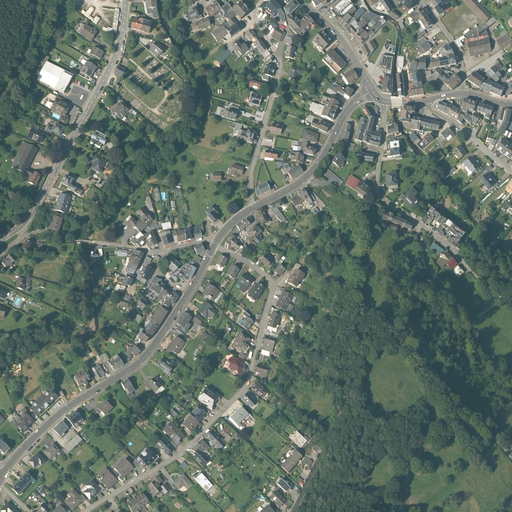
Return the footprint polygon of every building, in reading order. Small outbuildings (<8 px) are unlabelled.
[(155,0),(146,0),(147,4),(146,4),(148,15),(152,14),(153,19),(156,19),(159,18),(156,8),(155,0)] [(280,9),(272,2),(272,0),(265,0),(258,9),(262,13),(265,10),(274,17),(276,15),(280,9)] [(340,13),(343,17),(354,6),(351,2),(353,0),(344,0),(331,13),(336,17),(340,13)] [(348,12),(351,15),(359,8),(361,9),(355,14),(356,15),(352,19),(350,17),(346,20),(350,23),(344,28),(346,31),(355,22),(360,17),(363,20),(367,25),(368,24),(371,28),(367,32),(366,31),(364,32),(369,37),(372,34),(374,35),(386,23),(383,19),(385,17),(379,19),(372,16),(369,13),(368,10),(362,0),(360,0),(354,6),(348,12)] [(392,10),(385,0),(382,0),(380,2),(387,14),(392,10)] [(410,0),(404,0),(401,3),(404,6),(409,11),(415,4),(410,0)] [(435,0),(430,4),(434,10),(447,0),(435,0)] [(448,0),(447,0),(434,10),(439,16),(450,8),(447,5),(451,3),(448,0)] [(492,17),(475,0),(464,0),(462,2),(484,24),(484,25),(485,24),(492,17)] [(286,19),(290,15),(299,7),(293,1),(283,10),(284,14),(286,19)] [(212,4),(213,6),(214,5),(218,13),(221,11),(220,9),(215,2),(212,4)] [(226,18),(225,19),(227,22),(230,18),(231,19),(235,15),(232,11),(231,10),(232,9),(227,4),(220,9),(221,11),(226,18)] [(246,9),(241,4),(237,7),(236,6),(233,9),(234,10),(232,11),(235,15),(240,21),(249,13),(246,10),(246,9)] [(213,6),(205,10),(209,18),(218,13),(214,5),(213,6)] [(283,15),(284,14),(283,10),(283,8),(280,9),(276,15),(282,23),(285,20),(283,15)] [(198,16),(194,9),(185,14),(188,21),(193,18),(193,19),(198,16)] [(419,21),(427,16),(423,10),(409,18),(414,25),(419,21)] [(393,12),(392,11),(388,16),(396,22),(397,21),(401,18),(393,12)] [(351,15),(348,12),(343,17),(338,22),(344,28),(350,23),(346,20),(350,17),(351,15)] [(292,17),(290,15),(286,19),(289,27),(288,28),(299,39),(314,25),(309,20),(305,16),(299,22),(294,16),(292,17)] [(433,26),(427,16),(419,21),(426,31),(433,26)] [(485,24),(489,29),(493,32),(500,24),(492,17),(485,24)] [(223,26),(211,34),(217,42),(225,37),(228,40),(240,32),(235,25),(236,24),(231,19),(230,18),(227,22),(231,26),(225,30),(223,26)] [(132,29),(140,31),(143,21),(140,20),(139,22),(134,20),(132,29)] [(207,20),(196,24),(197,27),(198,31),(209,26),(207,20)] [(360,35),(364,32),(362,31),(364,29),(363,28),(367,25),(363,20),(358,25),(355,22),(346,31),(344,33),(347,36),(349,34),(350,34),(351,33),(355,37),(358,34),(359,35),(360,35)] [(151,23),(143,21),(140,31),(149,34),(151,23)] [(467,39),(467,41),(488,37),(487,31),(489,29),(485,24),(484,25),(484,24),(466,35),(467,39)] [(96,33),(85,26),(80,34),(91,41),(96,33)] [(285,34),(277,30),(279,28),(277,26),(276,29),(271,38),(280,43),(285,34)] [(256,37),(251,31),(245,37),(250,42),(256,37)] [(417,40),(426,34),(424,31),(415,37),(417,40)] [(332,43),(322,32),(312,41),(322,52),(332,43)] [(369,37),(364,32),(360,35),(359,35),(358,34),(355,37),(361,44),(369,37)] [(511,43),(511,41),(507,34),(507,35),(502,38),(497,41),(502,50),(511,43)] [(455,42),(460,50),(464,47),(461,42),(467,39),(466,35),(455,42)] [(488,37),(467,41),(470,58),(488,54),(492,52),(488,37)] [(420,48),(421,47),(420,47),(427,42),(424,39),(416,44),(420,48)] [(241,56),(244,53),(240,49),(241,47),(236,42),(231,48),(230,48),(228,50),(232,53),(232,54),(234,52),(236,54),(237,52),(241,56)] [(376,48),(372,42),(361,48),(366,57),(371,54),(376,48)] [(427,42),(420,47),(421,47),(425,54),(430,50),(432,49),(430,47),(427,42)] [(165,50),(156,43),(151,48),(160,55),(165,50)] [(261,44),(256,48),(265,60),(270,56),(261,44)] [(448,46),(439,52),(441,56),(445,55),(452,52),(448,46)] [(103,53),(93,48),(90,55),(91,55),(91,57),(93,58),(94,57),(100,60),(103,53)] [(294,49),(287,48),(285,58),(292,59),(294,49)] [(345,66),(331,52),(322,61),(336,75),(345,66)] [(74,76),(47,61),(49,57),(42,53),(28,79),(35,83),(37,79),(64,94),(74,76)] [(385,76),(385,77),(392,78),(394,58),(383,55),(376,68),(383,71),(382,73),(383,74),(385,76)] [(448,59),(450,67),(456,66),(455,56),(446,57),(447,59),(447,60),(448,59)] [(404,59),(398,57),(396,66),(402,68),(404,59)] [(427,59),(420,58),(420,70),(425,70),(426,61),(427,61),(428,59),(427,59)] [(432,70),(450,67),(448,59),(447,60),(447,59),(439,60),(431,62),(432,70)] [(87,62),(83,67),(93,73),(96,68),(87,62)] [(499,63),(494,68),(498,73),(503,69),(504,69),(499,63)] [(274,69),(265,66),(263,76),(272,78),(272,76),(272,74),(273,74),(273,73),(273,72),(273,70),(274,71),(274,69)] [(93,73),(83,67),(80,72),(90,78),(93,73)] [(125,71),(117,67),(114,73),(122,77),(125,71)] [(300,70),(289,68),(288,78),(292,79),(292,80),(297,81),(298,74),(299,74),(300,70)] [(494,68),(487,74),(488,75),(492,79),(498,74),(498,73),(494,68)] [(498,73),(498,74),(492,79),(496,84),(503,79),(501,76),(505,72),(503,69),(498,73)] [(415,71),(410,71),(410,78),(411,78),(411,81),(414,81),(414,84),(422,83),(420,73),(415,74),(415,71)] [(357,79),(352,72),(343,77),(348,85),(357,79)] [(484,80),(474,73),(468,82),(478,89),(479,89),(485,81),(484,80)] [(438,79),(446,86),(452,79),(447,75),(445,78),(442,75),(438,79)] [(462,82),(455,76),(452,79),(446,86),(453,92),(462,82)] [(392,78),(385,77),(381,92),(382,93),(391,95),(393,79),(392,78)] [(254,82),(250,81),(248,88),(261,91),(262,86),(259,84),(259,83),(254,81),(254,82)] [(493,84),(488,82),(480,90),(489,94),(493,84)] [(413,84),(414,92),(410,93),(408,93),(409,98),(424,96),(422,83),(414,84),(413,84)] [(505,89),(493,84),(489,94),(501,99),(505,89)] [(349,99),(353,92),(347,89),(345,92),(334,86),(331,91),(337,94),(342,97),(343,96),(349,99)] [(261,98),(252,95),(249,103),(258,106),(261,98)] [(68,106),(57,100),(56,100),(54,104),(50,103),(48,108),(64,117),(65,116),(68,112),(66,111),(68,107),(68,106)] [(324,109),(335,113),(339,104),(328,100),(324,109)] [(477,104),(469,101),(468,110),(472,112),(473,112),(474,112),(477,104)] [(447,102),(446,105),(444,111),(438,109),(437,110),(449,116),(452,107),(453,103),(449,102),(447,102)] [(129,112),(120,105),(117,109),(116,108),(112,112),(120,119),(123,116),(124,117),(129,112)] [(461,112),(452,107),(449,116),(457,121),(461,113),(461,112)] [(493,110),(485,107),(482,114),(486,115),(485,118),(489,121),(493,110)] [(410,120),(411,118),(411,116),(415,114),(415,109),(401,108),(401,119),(410,120)] [(335,113),(324,109),(321,118),(332,122),(335,113)] [(479,118),(473,115),(471,114),(472,112),(468,110),(467,114),(470,116),(472,118),(471,119),(477,122),(478,122),(479,118)] [(238,114),(229,111),(227,118),(228,119),(227,120),(231,121),(231,120),(235,121),(238,114)] [(477,122),(471,119),(472,118),(470,116),(467,114),(466,114),(465,115),(461,113),(457,121),(461,124),(463,119),(470,124),(471,123),(476,125),(477,122)] [(58,122),(65,126),(68,120),(61,116),(58,122)] [(366,131),(372,130),(375,119),(371,118),(369,120),(369,121),(366,131)] [(419,131),(421,127),(419,126),(421,120),(411,118),(410,120),(409,124),(402,123),(403,127),(419,131)] [(355,140),(362,142),(364,136),(366,131),(369,121),(362,119),(355,140)] [(509,122),(509,120),(504,119),(503,122),(502,124),(498,134),(502,136),(505,131),(509,122)] [(432,129),(433,123),(421,120),(419,126),(421,127),(432,129)] [(320,125),(313,122),(311,127),(326,133),(329,126),(321,123),(320,125)] [(64,129),(56,124),(53,130),(47,127),(45,131),(51,134),(52,132),(60,136),(62,132),(63,133),(64,131),(63,130),(64,129)] [(342,135),(341,140),(347,142),(350,133),(349,133),(350,126),(345,125),(342,135)] [(282,128),(272,126),(270,134),(280,136),(282,128)] [(454,136),(448,128),(440,135),(445,140),(450,136),(452,138),(454,136)] [(40,133),(32,129),(27,138),(40,144),(43,137),(39,135),(40,133)] [(366,131),(364,136),(380,141),(381,131),(377,130),(376,134),(371,132),(372,130),(366,131)] [(311,133),(304,131),(302,140),(316,143),(318,136),(311,133)] [(106,138),(96,132),(94,136),(93,135),(93,136),(91,139),(92,140),(90,144),(100,149),(102,145),(104,146),(106,143),(106,142),(104,141),(106,138)] [(239,134),(234,133),(233,138),(251,144),(254,134),(248,132),(247,135),(240,132),(239,134)] [(420,140),(417,144),(422,149),(433,140),(429,134),(421,141),(420,140)] [(379,147),(380,141),(364,136),(362,142),(379,147)] [(491,139),(487,137),(485,143),(489,145),(494,146),(496,141),(491,139)] [(511,146),(504,140),(502,142),(500,140),(496,146),(498,147),(497,149),(509,159),(511,157),(511,146)] [(306,144),(298,142),(297,147),(301,148),(299,155),(304,156),(304,155),(305,149),(306,144)] [(37,150),(24,143),(11,167),(25,174),(23,177),(29,180),(33,173),(27,170),(37,150)] [(386,144),(387,151),(399,149),(400,149),(399,143),(386,144)] [(467,154),(460,146),(453,152),(459,160),(467,154)] [(399,149),(387,151),(386,151),(387,157),(400,156),(399,149)] [(266,152),(264,159),(265,159),(276,161),(277,154),(266,153),(266,152)] [(374,156),(359,152),(357,158),(366,160),(372,161),(374,156)] [(291,161),(295,162),(303,163),(304,156),(299,155),(292,154),(292,156),(290,156),(290,158),(291,160),(291,161)] [(345,159),(338,154),(332,161),(338,167),(345,159)] [(108,165),(96,157),(94,161),(96,162),(92,169),(101,174),(104,168),(105,169),(108,165)] [(480,168),(472,158),(464,164),(472,174),(480,168)] [(287,173),(291,170),(287,165),(283,168),(287,174),(287,173)] [(243,169),(233,166),(230,176),(237,178),(238,175),(241,176),(243,169)] [(303,172),(298,166),(291,170),(287,173),(292,180),(303,172)] [(392,175),(387,175),(387,178),(385,178),(386,186),(397,185),(396,174),(396,173),(395,172),(393,172),(392,173),(392,174),(392,175)] [(40,176),(33,173),(29,180),(28,183),(31,185),(35,187),(40,176)] [(496,183),(488,174),(484,177),(483,176),(480,179),(481,180),(481,181),(488,190),(496,183)] [(355,190),(361,181),(351,175),(346,184),(355,190)] [(73,180),(65,176),(61,184),(68,188),(67,189),(80,196),(83,191),(77,188),(76,189),(71,186),(72,185),(71,184),(73,180)] [(364,183),(361,181),(355,190),(365,197),(370,188),(368,186),(368,187),(363,184),(364,183)] [(261,196),(270,191),(266,184),(257,188),(261,196)] [(417,193),(412,188),(402,198),(405,201),(405,202),(411,208),(417,202),(412,197),(417,193)] [(297,194),(299,196),(302,201),(304,200),(308,205),(312,202),(304,190),(297,194)] [(60,195),(58,203),(68,206),(71,198),(60,195)] [(302,201),(299,196),(292,200),(295,206),(303,202),(302,201)] [(268,207),(276,216),(280,214),(277,209),(284,205),(281,200),(274,203),(268,207)] [(68,206),(58,203),(55,210),(65,214),(68,206)] [(430,216),(434,211),(437,207),(434,204),(426,214),(428,216),(428,217),(429,217),(430,216)] [(208,216),(207,218),(213,224),(217,219),(215,217),(218,214),(214,211),(215,210),(214,209),(213,210),(211,207),(206,212),(209,215),(208,216)] [(140,220),(147,226),(152,221),(147,215),(147,216),(144,212),(144,213),(141,209),(137,212),(140,215),(143,218),(140,220)] [(262,209),(256,212),(262,225),(270,222),(269,220),(267,221),(262,209)] [(391,221),(397,223),(399,218),(393,216),(393,214),(385,211),(382,218),(391,221)] [(440,216),(434,211),(430,216),(436,221),(440,216)] [(286,221),(280,214),(276,216),(279,220),(283,223),(286,221)] [(130,216),(125,220),(133,228),(134,227),(139,233),(140,233),(147,226),(140,220),(137,224),(130,216)] [(447,221),(440,216),(436,221),(443,227),(447,221)] [(53,217),(50,229),(57,231),(58,231),(61,220),(53,217)] [(412,224),(399,218),(397,223),(410,229),(412,224)] [(245,220),(236,227),(239,232),(249,226),(245,220)] [(448,220),(447,221),(443,227),(444,228),(444,227),(446,229),(445,229),(447,231),(452,224),(448,220)] [(457,227),(452,224),(447,231),(448,232),(447,234),(450,236),(451,234),(454,231),(457,227)] [(251,238),(258,230),(254,227),(246,235),(250,238),(246,242),(249,245),(254,240),(251,238)] [(199,228),(193,229),(194,234),(195,239),(201,237),(200,233),(203,233),(202,228),(199,229),(199,228)] [(259,230),(258,230),(251,238),(254,240),(257,244),(260,241),(260,242),(261,240),(259,238),(258,239),(256,238),(261,232),(259,230)] [(178,243),(185,241),(185,231),(175,234),(178,243)] [(461,231),(458,234),(455,238),(458,240),(459,241),(464,233),(461,231)] [(135,238),(137,241),(141,239),(145,242),(146,241),(149,240),(151,239),(149,234),(143,236),(141,234),(140,234),(140,233),(139,233),(135,238)] [(151,233),(149,234),(151,239),(149,240),(152,247),(157,244),(155,240),(151,233)] [(236,239),(231,235),(225,243),(230,246),(231,245),(236,250),(240,245),(234,241),(236,239)] [(169,236),(162,239),(164,245),(171,243),(169,236)] [(140,248),(145,242),(141,239),(137,241),(135,244),(140,248)] [(443,249),(433,241),(429,247),(439,254),(443,249)] [(31,244),(26,242),(22,250),(27,252),(31,253),(33,249),(30,247),(31,244)] [(204,252),(201,245),(193,249),(197,256),(204,252)] [(132,257),(140,261),(143,255),(138,252),(137,253),(134,251),(131,257),(132,257)] [(441,267),(446,262),(451,257),(446,252),(436,261),(441,267)] [(15,259),(11,255),(2,264),(5,268),(15,259)] [(216,264),(223,267),(227,259),(219,256),(216,264)] [(271,261),(266,256),(261,262),(266,267),(271,261)] [(126,263),(128,264),(129,263),(137,268),(140,261),(132,257),(130,260),(127,260),(126,263)] [(457,263),(451,257),(446,262),(451,268),(457,263)] [(180,266),(172,258),(166,265),(174,272),(177,269),(180,266)] [(135,271),(137,268),(129,263),(128,264),(124,271),(128,273),(130,269),(135,271)] [(458,264),(451,270),(457,277),(464,271),(458,264)] [(188,273),(193,275),(195,269),(188,266),(185,272),(188,273)] [(239,271),(232,266),(227,275),(233,279),(239,271)] [(279,266),(274,272),(277,274),(280,277),(285,270),(279,266)] [(153,270),(148,267),(144,274),(145,275),(143,279),(146,281),(153,270)] [(295,271),(292,278),(299,281),(300,282),(304,275),(295,271)] [(191,279),(193,275),(188,273),(185,272),(184,275),(180,273),(177,276),(175,278),(177,280),(179,279),(182,279),(182,278),(186,280),(187,278),(191,279)] [(237,285),(238,283),(239,282),(242,284),(247,288),(252,280),(244,274),(237,284),(237,285)] [(133,281),(125,277),(123,283),(122,284),(130,287),(133,281)] [(292,278),(291,277),(287,284),(295,288),(299,281),(292,278)] [(152,286),(154,288),(158,283),(161,283),(160,283),(161,281),(154,278),(151,283),(154,284),(152,286)] [(26,282),(17,279),(16,283),(17,283),(16,288),(24,290),(26,282)] [(243,293),(247,288),(242,284),(239,282),(238,283),(242,286),(239,290),(243,293)] [(165,288),(161,283),(158,283),(154,288),(151,291),(158,296),(165,288)] [(256,301),(264,289),(257,284),(249,296),(256,301)] [(219,293),(208,285),(206,287),(207,288),(203,293),(209,297),(211,299),(211,298),(212,300),(216,295),(217,296),(219,293)] [(167,291),(165,288),(158,296),(156,298),(158,301),(161,298),(163,299),(170,293),(167,291)] [(173,292),(172,294),(171,295),(172,295),(171,296),(169,299),(167,302),(166,301),(163,305),(164,305),(163,307),(165,309),(166,307),(168,308),(171,303),(173,305),(178,297),(173,292)] [(164,301),(166,301),(167,302),(169,299),(171,296),(172,295),(171,295),(172,294),(170,293),(163,299),(164,301)] [(283,293),(279,300),(289,305),(293,298),(283,293)] [(148,305),(142,299),(137,305),(143,311),(148,305)] [(285,312),(289,305),(279,300),(276,307),(285,312)] [(213,308),(205,302),(198,312),(206,317),(208,314),(213,318),(212,319),(217,313),(212,309),(213,308)] [(167,313),(160,308),(151,322),(158,327),(167,313)] [(191,317),(184,312),(176,324),(179,325),(184,329),(186,325),(191,317)] [(280,317),(272,314),(268,327),(277,330),(278,326),(277,326),(278,324),(280,317)] [(203,320),(197,315),(192,321),(194,322),(199,326),(203,320)] [(246,318),(243,322),(240,325),(247,331),(253,324),(250,321),(251,321),(249,319),(248,320),(247,319),(246,318)] [(145,331),(144,331),(139,338),(145,343),(150,336),(151,337),(156,329),(158,327),(151,322),(148,326),(145,331)] [(184,329),(179,325),(176,330),(181,334),(183,335),(185,333),(189,327),(186,325),(184,329)] [(250,341),(240,335),(237,340),(238,341),(233,348),(241,353),(244,355),(244,354),(249,347),(246,346),(250,341)] [(178,338),(176,337),(169,349),(177,354),(185,343),(178,338)] [(276,339),(266,337),(262,350),(272,353),(276,339)] [(140,352),(135,346),(133,349),(131,347),(130,347),(128,349),(128,351),(129,351),(128,351),(126,355),(130,358),(133,355),(135,357),(140,352)] [(244,355),(241,353),(238,357),(243,361),(246,356),(244,354),(244,355)] [(119,358),(110,364),(114,371),(123,365),(119,358)] [(234,361),(231,358),(228,361),(230,365),(228,369),(234,373),(233,375),(237,376),(238,374),(241,375),(243,372),(241,370),(242,367),(244,363),(245,363),(245,362),(241,360),(238,362),(236,360),(234,361)] [(170,363),(163,359),(158,365),(165,370),(164,372),(169,375),(171,374),(169,373),(176,363),(172,360),(170,363)] [(268,368),(258,365),(256,372),(262,374),(261,377),(265,378),(268,368)] [(105,374),(99,366),(94,369),(96,372),(94,373),(98,379),(101,377),(105,374)] [(85,371),(74,377),(79,386),(83,384),(84,385),(85,386),(86,386),(87,386),(87,385),(87,384),(87,383),(86,382),(90,380),(85,371)] [(157,381),(154,378),(148,384),(155,392),(163,384),(158,380),(157,381)] [(125,390),(132,386),(127,380),(121,384),(125,390)] [(269,393),(257,383),(252,389),(262,397),(265,395),(267,396),(268,396),(269,395),(269,393)] [(135,390),(132,386),(125,390),(128,394),(135,390)] [(57,398),(50,390),(48,393),(47,392),(44,395),(35,403),(32,406),(33,407),(30,409),(37,417),(40,414),(39,413),(41,412),(45,409),(45,410),(50,406),(49,405),(52,402),(52,401),(53,400),(54,401),(57,398)] [(215,396),(207,390),(206,391),(204,394),(203,396),(202,396),(200,399),(200,400),(208,406),(209,404),(212,406),(217,399),(214,397),(215,396)] [(253,399),(248,394),(241,400),(247,405),(248,404),(251,407),(255,404),(252,400),(253,399)] [(112,408),(106,402),(98,409),(101,412),(102,411),(106,415),(112,408)] [(198,406),(190,416),(198,422),(202,417),(203,418),(204,418),(205,417),(205,416),(204,416),(206,413),(198,406)] [(25,413),(28,416),(30,414),(24,408),(20,412),(23,415),(25,413)] [(245,415),(240,409),(230,418),(238,426),(241,422),(242,423),(244,421),(241,419),(245,415)] [(179,415),(172,410),(169,414),(174,420),(179,415)] [(82,422),(75,412),(67,419),(72,426),(77,422),(79,425),(82,422)] [(20,417),(19,418),(28,427),(33,422),(28,416),(25,413),(23,415),(21,417),(20,417)] [(29,428),(28,427),(19,418),(17,416),(14,420),(17,423),(15,424),(24,433),(29,428)] [(198,422),(190,416),(184,423),(185,424),(183,426),(191,433),(199,424),(198,422)] [(176,428),(171,422),(163,430),(164,430),(165,429),(171,436),(170,437),(173,441),(176,439),(178,442),(184,436),(178,430),(176,428),(177,428),(176,427),(176,428)] [(68,429),(62,423),(53,431),(59,437),(68,429)] [(221,440),(212,431),(206,436),(218,448),(219,448),(221,450),(227,444),(222,439),(221,440)] [(303,439),(296,433),(293,437),(292,436),(289,439),(300,449),(306,442),(303,439)] [(82,440),(77,435),(62,450),(66,455),(82,440)] [(163,439),(163,438),(157,444),(167,454),(173,448),(172,448),(163,439)] [(10,450),(0,440),(0,450),(4,455),(10,450)] [(192,450),(196,453),(198,456),(202,452),(205,449),(206,450),(209,447),(202,440),(192,450)] [(53,445),(44,453),(51,459),(50,458),(53,456),(58,452),(59,451),(53,445)] [(66,455),(62,450),(61,449),(59,451),(58,452),(64,458),(67,455),(66,455)] [(155,458),(149,451),(146,453),(145,452),(142,455),(143,456),(140,458),(143,460),(141,461),(144,464),(145,463),(147,465),(155,458)] [(294,451),(287,460),(296,466),(303,458),(294,451)] [(208,458),(202,452),(198,456),(196,453),(195,453),(195,457),(194,457),(202,465),(208,458)] [(37,454),(28,462),(34,468),(39,463),(41,465),(45,461),(37,454)] [(133,468),(124,460),(114,469),(123,478),(133,468)] [(289,474),(296,466),(287,460),(281,467),(289,474)] [(115,480),(105,470),(100,475),(101,477),(101,478),(102,478),(104,480),(101,483),(108,490),(111,487),(110,485),(115,480)] [(200,472),(194,478),(207,491),(213,485),(200,472)] [(34,479),(26,473),(11,489),(18,496),(34,479)] [(162,481),(158,475),(152,481),(153,482),(148,487),(155,495),(162,490),(165,494),(167,492),(170,496),(174,493),(170,489),(169,490),(165,485),(161,488),(157,483),(158,482),(159,483),(162,481)] [(192,485),(183,475),(173,484),(179,490),(184,484),(188,489),(192,485)] [(290,486),(283,480),(281,481),(280,481),(277,485),(286,494),(289,490),(290,492),(294,490),(290,485),(290,486)] [(100,490),(91,481),(85,487),(88,490),(84,494),(90,500),(100,490)] [(82,500),(73,491),(69,494),(73,497),(66,504),(72,510),(82,500)] [(133,500),(127,504),(131,510),(130,511),(131,511),(137,511),(138,511),(145,507),(149,504),(148,503),(149,502),(147,499),(146,500),(142,493),(136,498),(135,497),(133,499),(133,500)] [(285,501),(276,493),(274,495),(273,495),(272,496),(272,498),(271,500),(279,507),(285,501)] [(17,511),(8,503),(0,511),(1,511),(17,511)]
